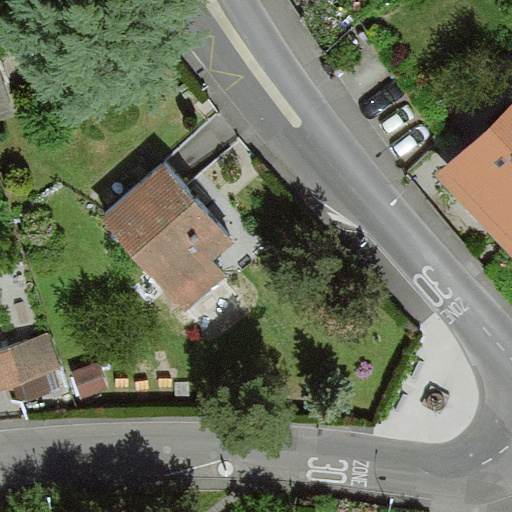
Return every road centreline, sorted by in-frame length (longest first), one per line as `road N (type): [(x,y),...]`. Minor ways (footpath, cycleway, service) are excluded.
road 1 (residential): [(0,460),(206,448),(448,471),(511,449)]
road 2 (tertiary): [(511,359),(309,129),(213,0)]
